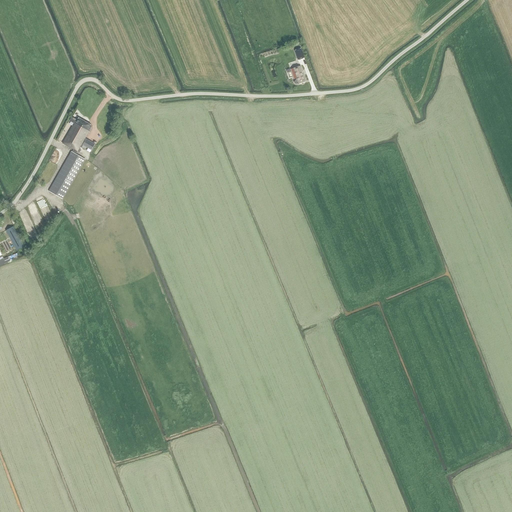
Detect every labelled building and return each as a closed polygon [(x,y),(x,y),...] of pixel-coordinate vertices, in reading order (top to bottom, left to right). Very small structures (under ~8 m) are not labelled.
[(298,60),(304,58),(301,48),(294,50),(298,60)] [(296,80),(295,81),(294,82),(294,83),(296,84),(297,84),(298,84),(306,81),(300,66),(291,69),(294,79),(296,78),(296,80)] [(73,123),(62,143),(73,149),(72,152),(71,151),(59,172),(48,191),(62,199),(78,172),(85,159),(77,155),(75,154),(79,148),(79,147),(84,138),(91,126),(90,125),(78,118),(76,120),(71,117),(69,120),(70,121),(73,123)] [(87,140),(84,138),(79,147),(81,148),(83,145),(91,150),(94,144),(91,142),(87,140)] [(55,149),(51,160),(57,163),(62,151),(55,149)] [(24,246),(13,227),(6,231),(17,250),(24,246)]
